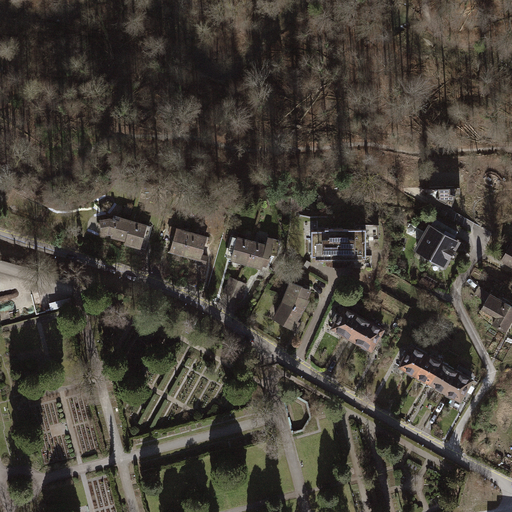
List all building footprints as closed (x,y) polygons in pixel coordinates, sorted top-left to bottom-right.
[(301,197),(292,196),(290,209),(300,209),(301,197)] [(127,239),(132,220),(118,216),(100,219),(101,231),(113,232),(112,235),(127,239)] [(149,225),(132,220),(127,239),(126,243),(140,247),(142,238),(145,238),(149,225)] [(191,232),(171,226),(169,231),(175,233),(170,250),(185,254),(191,232)] [(458,242),(429,226),(416,249),(444,265),(458,242)] [(337,230),(310,230),(309,257),(337,257),(337,230)] [(365,230),(337,230),(337,257),(365,257),(365,230)] [(206,236),(191,232),(185,254),(200,258),(206,236)] [(230,259),(246,263),(252,240),(237,236),(230,259)] [(252,240),(246,263),(261,267),(262,263),(269,265),(276,253),(277,239),(268,237),(266,244),(252,240)] [(511,243),(510,243),(501,259),(511,265),(511,243)] [(238,280),(230,277),(224,291),(232,294),(238,280)] [(421,278),(419,281),(430,287),(432,284),(421,278)] [(246,283),(238,280),(232,294),(240,297),(246,283)] [(284,300),(302,310),(307,300),(305,298),(310,289),(290,281),(286,288),(289,290),(284,300)] [(485,301),(481,307),(497,316),(492,323),(503,329),(511,315),(511,305),(483,289),(478,297),(485,301)] [(296,320),(302,310),(284,300),(274,318),(295,330),(300,322),(296,320)] [(363,317),(344,307),(332,328),(351,338),(363,317)] [(382,327),(363,317),(351,338),(370,349),(382,327)] [(427,353),(411,344),(399,365),(414,374),(427,353)] [(441,361),(427,353),(414,374),(429,382),(441,361)] [(456,370),(441,361),(429,382),(444,391),(456,370)] [(472,379),(456,370),(444,391),(460,400),(472,379)]
